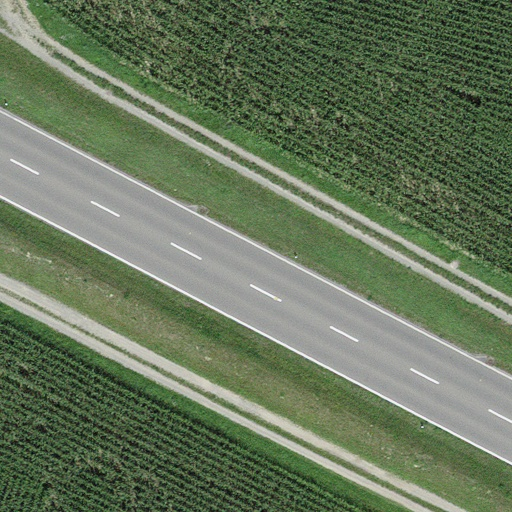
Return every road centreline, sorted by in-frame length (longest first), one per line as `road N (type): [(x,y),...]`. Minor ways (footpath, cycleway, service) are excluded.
road 1 (track): [(0,18),(511,303)]
road 2 (primary): [(511,425),(0,158)]
road 3 (track): [(0,288),(451,511)]
